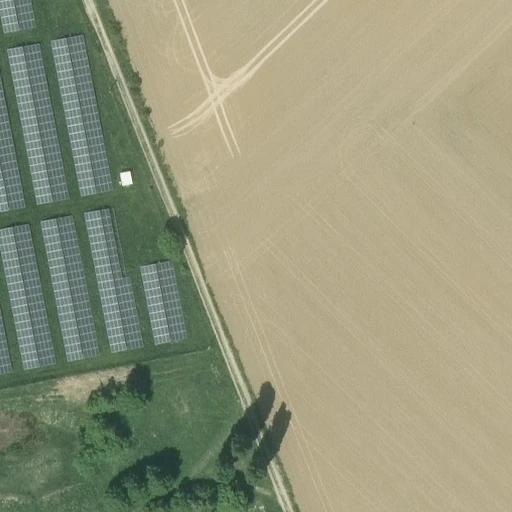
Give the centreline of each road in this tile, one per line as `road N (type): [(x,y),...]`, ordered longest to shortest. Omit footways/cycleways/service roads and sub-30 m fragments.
road 1 (track): [(286,511),(86,0)]
road 2 (track): [(280,494),(178,490),(136,511)]
